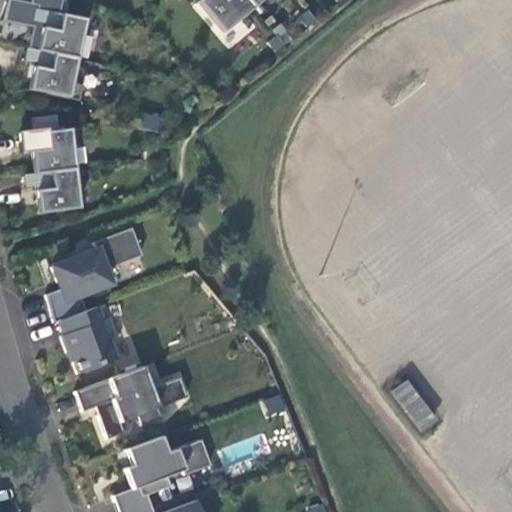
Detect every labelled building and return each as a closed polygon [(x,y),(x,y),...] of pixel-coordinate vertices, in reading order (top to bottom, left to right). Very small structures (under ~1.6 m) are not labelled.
[(220,37),(251,11),(241,0),(205,0),(196,9),(220,37)] [(241,0),(251,11),(264,0),(241,0)] [(32,26),(42,27),(45,16),(35,13),(32,26)] [(304,30),(312,23),(304,13),(295,20),(304,30)] [(42,27),(37,55),(73,63),(81,23),(45,16),(42,27)] [(275,57),(283,50),(275,40),(266,47),(275,57)] [(24,65),(34,67),(37,55),(26,52),(24,65)] [(65,102),(73,63),(37,55),(34,67),(28,94),(65,102)] [(32,114),(30,126),(56,129),(58,117),(32,114)] [(30,150),(33,178),(71,173),(66,133),(29,138),(30,150)] [(20,151),(30,150),(29,138),(18,139),(20,151)] [(71,173),(33,178),(35,189),(39,217),(75,213),(71,173)] [(35,189),(33,178),(23,179),(24,191),(35,189)] [(91,282),(104,278),(103,274),(140,259),(130,232),(91,246),(94,254),(50,271),(58,293),(45,298),(53,326),(58,325),(84,314),(78,299),(95,293),(91,282)] [(116,342),(108,321),(102,324),(97,309),(84,314),(58,325),(63,339),(60,339),(66,356),(69,355),(77,377),(117,362),(110,345),(116,342)] [(140,370),(73,395),(80,415),(100,408),(103,417),(96,419),(105,443),(122,437),(118,426),(135,420),(139,430),(160,422),(156,412),(186,401),(178,381),(148,392),(140,370)] [(402,384),(389,394),(418,433),(431,423),(402,384)] [(281,394),(262,400),(268,415),(286,409),(281,394)] [(208,469),(199,444),(164,457),(158,440),(125,452),(131,469),(128,470),(135,490),(129,493),(110,499),(114,511),(149,511),(145,499),(168,490),(165,480),(180,475),(182,479),(208,469)] [(135,490),(128,470),(121,473),(129,493),(135,490)] [(307,511),(325,511),(323,502),(306,507),(307,511)]
